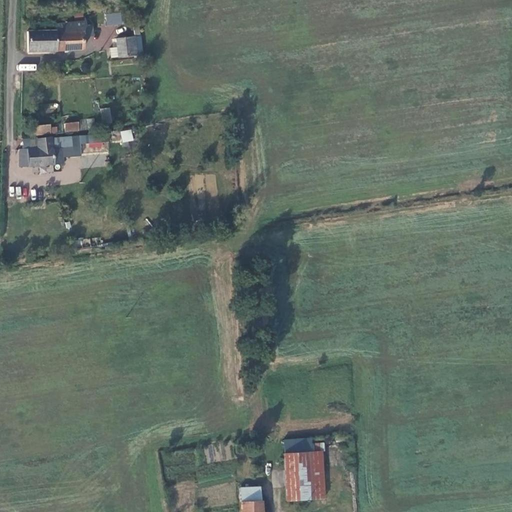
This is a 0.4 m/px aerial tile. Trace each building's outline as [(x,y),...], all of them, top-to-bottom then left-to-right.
[(126,24),(125,12),(104,14),(106,26),(126,24)] [(82,49),(82,37),(82,32),(85,25),(84,22),(54,25),(54,31),(54,52),(82,49)] [(139,36),(137,22),(131,23),(133,36),(136,55),(142,54),(139,36)] [(93,36),(92,24),(85,25),(82,32),(82,37),(93,36)] [(54,52),(54,31),(27,32),(27,52),(54,52)] [(136,55),(133,36),(115,39),(116,47),(109,48),(110,58),(136,55)] [(110,107),(100,109),(102,124),(112,122),(110,107)] [(93,118),(86,119),(88,128),(95,126),(93,118)] [(78,130),(78,122),(63,123),(64,132),(78,130)] [(49,134),(49,128),(48,125),(30,127),(30,135),(49,134)] [(122,142),(133,140),(131,129),(120,131),(122,142)] [(62,164),(61,148),(72,147),(71,136),(51,137),(51,138),(37,139),(37,148),(22,149),(20,149),(18,149),(18,167),(62,164)] [(37,148),(37,139),(22,140),(22,149),(37,148)] [(305,436),(277,439),(278,452),(306,449),(305,436)] [(306,449),(278,452),(283,500),(305,497),(320,496),(315,448),(306,449)] [(257,502),(256,488),(236,491),(238,505),(257,502)] [(258,511),(257,502),(238,505),(238,511),(258,511)]
